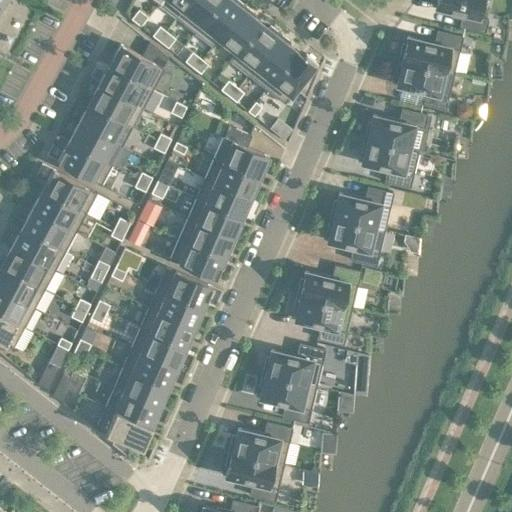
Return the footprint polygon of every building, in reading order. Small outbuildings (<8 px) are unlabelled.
[(159,0),(157,3),(175,17),(188,0),(159,0)] [(217,0),(188,0),(175,17),(193,31),(217,0)] [(244,4),(238,0),(217,0),(193,31),(211,45),(244,4)] [(458,25),(484,31),(487,18),(477,16),(481,0),(435,0),(434,6),(449,9),(449,10),(461,13),(458,25)] [(262,18),(244,4),(211,45),(212,46),(218,38),(234,51),(228,59),(229,59),(262,18)] [(138,8),(130,18),(139,25),(147,16),(138,8)] [(229,59),(247,74),(279,32),(262,18),(229,59)] [(157,39),(165,30),(159,25),(151,34),(157,39)] [(398,59),(453,72),(462,35),(436,29),(433,42),(407,35),(405,43),(403,43),(398,59)] [(174,37),(165,30),(157,39),(167,47),(174,37)] [(297,46),(279,32),(247,74),(265,88),(297,46)] [(119,43),(108,64),(152,88),(163,67),(162,66),(167,55),(148,40),(140,54),(119,43)] [(316,62),(297,46),(265,88),(284,102),(308,71),(309,71),(316,62)] [(193,68),(200,58),(191,51),(184,60),(193,68)] [(207,63),(200,58),(193,68),(199,73),(207,63)] [(444,108),(453,72),(398,59),(394,75),(398,76),(396,84),(421,90),(418,102),(444,108)] [(108,64),(98,83),(142,107),(152,88),(108,64)] [(229,96),(236,86),(227,79),(220,88),(229,96)] [(131,126),(142,107),(98,83),(87,102),(131,126)] [(243,91),(236,86),(229,96),(235,101),(243,91)] [(180,116),(185,105),(175,100),(169,111),(180,116)] [(254,101),(247,110),(253,115),(261,105),(254,101)] [(87,102),(77,121),(112,140),(122,122),(131,127),(131,126),(87,102)] [(455,110),(457,115),(461,116),(468,114),(470,109),(469,104),(464,103),(457,105),(455,110)] [(408,147),(413,124),(423,126),(426,113),(401,107),(398,120),(372,113),(370,121),(367,121),(363,137),(408,147)] [(268,127),(282,138),(290,128),(276,117),(268,127)] [(112,140),(77,121),(67,140),(111,164),(111,163),(102,158),(112,140)] [(212,156),(212,157),(258,177),(268,155),(246,145),(251,134),(228,124),(223,136),(231,139),(222,160),(212,156)] [(155,141),(165,146),(169,139),(158,133),(155,141)] [(418,149),(408,147),(363,137),(360,153),(362,154),(360,161),(386,168),(383,180),(409,186),(418,149)] [(100,184),(111,164),(67,140),(56,160),(91,179),(91,180),(100,184)] [(186,146),(175,140),(172,148),(182,153),(186,146)] [(162,153),(165,146),(155,141),(151,148),(162,153)] [(258,177),(212,157),(204,177),(249,197),(258,177)] [(52,168),(41,188),(85,212),(96,191),(87,187),(52,168)] [(136,180),(146,185),(150,178),(139,172),(136,180)] [(160,172),(156,179),(167,184),(170,177),(160,172)] [(204,177),(195,197),(241,217),(249,197),(204,177)] [(167,184),(156,179),(153,186),(163,192),(167,184)] [(143,193),(146,185),(136,180),(132,187),(143,193)] [(333,199),(330,215),(383,228),(392,191),(366,185),(363,198),(338,192),(336,199),(333,199)] [(41,188),(31,207),(75,231),(85,212),(41,188)] [(186,217),(232,236),(241,217),(195,197),(186,217)] [(141,211),(140,212),(152,218),(159,203),(147,198),(141,211)] [(31,207),(20,226),(64,250),(75,231),(31,207)] [(375,265),(383,228),(330,215),(326,231),(328,232),(326,240),(352,246),(349,258),(375,265)] [(118,216),(113,227),(124,232),(129,221),(118,216)] [(223,256),(232,236),(186,217),(178,236),(223,256)] [(134,225),(127,239),(136,243),(145,223),(137,219),(134,225)] [(20,226),(10,245),(54,269),(64,250),(20,226)] [(120,239),(124,232),(113,227),(109,234),(120,239)] [(214,277),(220,265),(223,256),(178,236),(169,257),(214,277)] [(10,245),(0,263),(0,264),(44,288),(54,269),(10,245)] [(97,258),(94,266),(105,271),(108,264),(97,258)] [(117,260),(113,267),(124,272),(128,265),(117,260)] [(0,264),(0,288),(34,307),(44,288),(0,264)] [(301,277),(296,294),(351,306),(359,270),(334,264),(331,276),(305,270),(303,278),(301,277)] [(165,265),(156,286),(202,306),(211,285),(165,265)] [(363,280),(380,282),(382,268),(365,265),(363,280)] [(99,282),(105,271),(94,266),(89,276),(99,282)] [(124,272),(113,267),(110,274),(121,279),(124,272)] [(202,306),(156,286),(147,306),(193,326),(202,306)] [(0,313),(23,326),(34,307),(0,288),(0,313)] [(76,303),(45,288),(38,302),(69,316),(76,303)] [(316,337),(342,343),(351,306),(296,294),(292,310),(295,311),(294,318),(319,324),(316,337)] [(78,297),(75,304),(86,310),(89,303),(78,297)] [(98,299),(94,306),(105,311),(109,304),(98,299)] [(80,320),(86,310),(75,304),(70,315),(80,320)] [(100,322),(105,311),(94,306),(89,317),(100,322)] [(184,346),(193,326),(147,306),(139,326),(184,346)] [(4,341),(13,346),(23,326),(0,313),(0,340),(3,342),(4,341)] [(139,326),(130,346),(176,366),(184,346),(139,326)] [(56,343),(67,349),(70,341),(59,336),(56,343)] [(79,337),(75,345),(86,350),(90,343),(79,337)] [(261,372),(315,384),(324,348),(298,342),(295,354),(270,348),(268,356),(265,355),(261,372)] [(81,361),(86,350),(75,345),(70,355),(81,361)] [(167,385),(176,366),(130,346),(121,365),(167,385)] [(45,390),(46,390),(58,366),(47,360),(36,382),(47,387),(45,390)] [(159,405),(167,385),(121,365),(113,385),(159,405)] [(73,378),(62,372),(51,394),(61,399),(60,401),(61,402),(68,389),(73,378)] [(307,421),(315,384),(261,372),(257,388),(260,389),(258,396),(284,402),(281,415),(307,421)] [(73,378),(68,389),(75,392),(81,382),(73,378)] [(150,425),(159,405),(113,385),(104,405),(150,425)] [(141,446),(150,425),(104,405),(95,426),(115,435),(112,442),(125,452),(130,441),(141,446)] [(227,450),(282,463),(291,426),(265,420),(263,433),(237,427),(235,435),(231,433),(227,450)] [(274,500),(282,463),(227,450),(224,466),(226,467),(224,475),(251,481),(248,494),(274,500)] [(255,511),(257,505),(231,498),(228,511),(216,508),(201,505),(199,511),(255,511)] [(276,503),(272,511),(300,511),(301,510),(276,503)]
